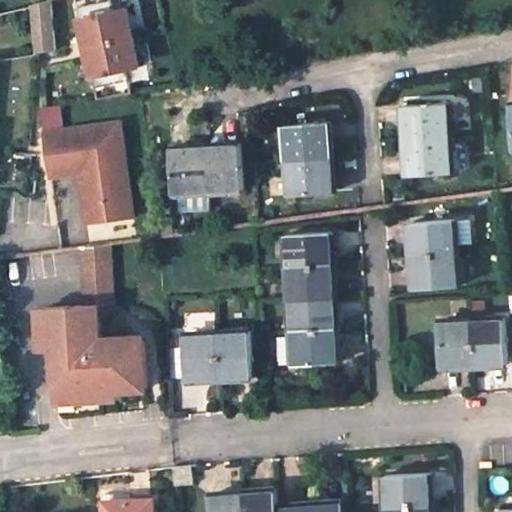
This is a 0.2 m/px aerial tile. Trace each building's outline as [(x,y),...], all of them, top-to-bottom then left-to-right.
[(51,0),(50,0),(34,4),(35,15),(38,41),(39,52),(58,49),(51,0)] [(110,0),(109,0),(76,8),(94,88),(128,81),(126,69),(139,66),(126,9),(113,12),(110,0)] [(405,103),(409,174),(453,171),(449,102),(405,103)] [(45,131),(51,175),(80,171),(102,168),(109,218),(133,214),(120,121),(45,131)] [(286,124),(291,194),(335,191),(330,121),(286,124)] [(171,147),(174,192),(245,188),(241,143),(171,147)] [(102,168),(80,171),(87,221),(109,218),(102,168)] [(411,222),(415,287),(461,284),(455,219),(411,222)] [(287,233),(291,299),(295,363),(339,360),(336,295),(332,231),(287,233)] [(112,316),(107,240),(80,244),(83,302),(43,304),(37,311),(38,331),(48,330),(53,334),(54,345),(63,344),(64,358),(51,359),(53,385),(66,384),(67,392),(72,397),(99,395),(98,380),(109,379),(118,388),(147,386),(144,340),(137,334),(105,336),(106,338),(99,338),(98,317),(112,316)] [(441,321),(443,366),(507,362),(505,317),(441,321)] [(48,330),(38,331),(39,346),(54,345),(53,334),(48,330)] [(186,334),(188,378),(253,374),(251,331),(186,334)] [(98,380),(99,395),(118,394),(118,388),(109,379),(98,380)] [(66,384),(53,385),(53,398),(72,397),(67,392),(66,384)] [(176,485),(194,483),(192,464),(174,466),(176,485)] [(432,511),(430,473),(386,474),(387,511),(432,511)] [(344,511),(344,500),(278,505),(277,488),(211,493),(212,511),(344,511)] [(105,501),(105,511),(152,511),(152,499),(105,501)]
